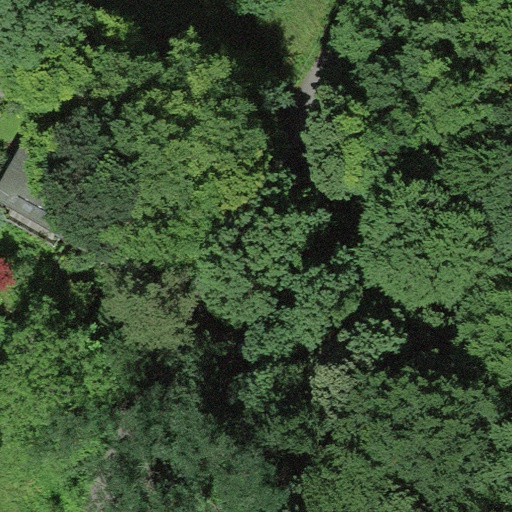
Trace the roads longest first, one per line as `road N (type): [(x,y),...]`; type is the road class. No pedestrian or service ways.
road 1 (residential): [(222,292),(362,0)]
road 2 (residential): [(103,511),(151,394),(222,292)]
road 3 (track): [(300,332),(424,319),(511,267)]
